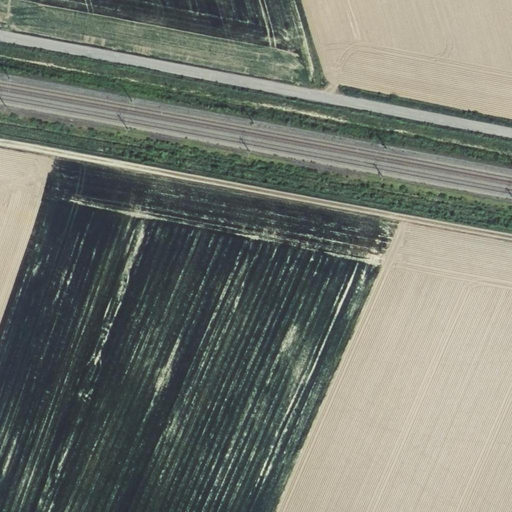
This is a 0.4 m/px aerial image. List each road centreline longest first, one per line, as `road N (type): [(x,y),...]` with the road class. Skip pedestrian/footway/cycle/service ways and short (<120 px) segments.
road 1 (unclassified): [(0,34),(511,132)]
road 2 (track): [(0,142),(511,237)]
